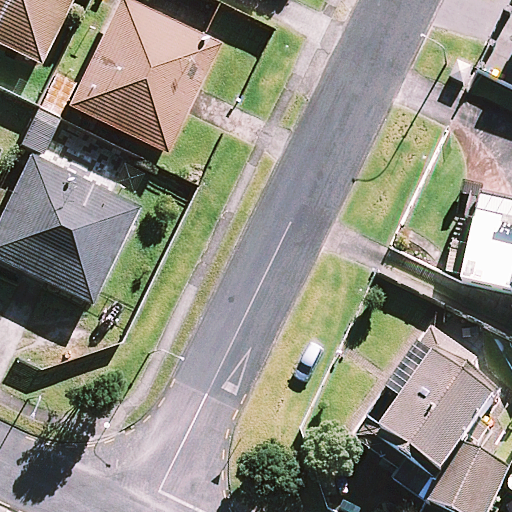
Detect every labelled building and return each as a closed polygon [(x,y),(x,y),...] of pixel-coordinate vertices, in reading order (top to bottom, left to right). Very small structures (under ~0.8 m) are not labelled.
[(65,0),(0,0),(0,47),(34,64),(65,0)] [(215,46),(122,0),(115,0),(63,106),(162,155),(215,46)] [(110,198),(125,169),(84,148),(89,137),(32,109),(14,147),(28,154),(0,211),(0,263),(85,304),(132,209),(110,198)] [(511,195),(462,184),(453,225),(472,230),(459,289),(511,300),(511,195)] [(414,470),(419,462),(442,475),(427,502),(445,511),(484,511),(507,472),(464,448),(494,394),(469,379),(477,361),(426,329),(367,433),(394,448),(389,456),(414,470)]
